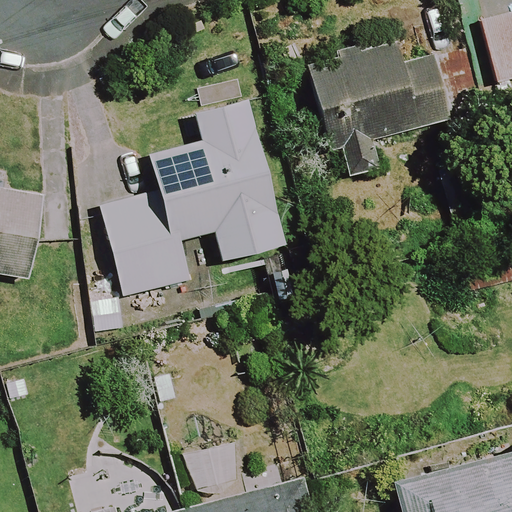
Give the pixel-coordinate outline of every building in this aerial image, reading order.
[(511,80),(511,17),(477,26),(492,85),(511,80)] [(442,123),(417,36),(304,68),(337,183),(376,172),(368,145),(442,123)] [(265,219),(244,136),(150,160),(158,194),(96,209),(119,298),(184,282),(174,242),(265,219)] [(34,194),(0,190),(0,279),(24,282),(34,194)] [(511,283),(511,253),(460,269),(469,297),(511,283)] [(78,353),(73,303),(36,307),(41,357),(78,353)] [(394,511),(511,511),(511,449),(387,482),(394,511)] [(189,511),(292,511),(287,488),(189,511)]
